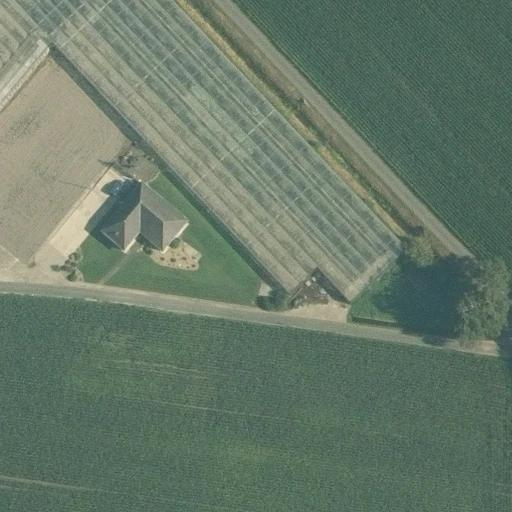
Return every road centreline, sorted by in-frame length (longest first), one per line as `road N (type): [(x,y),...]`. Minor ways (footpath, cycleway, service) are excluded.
road 1 (unclassified): [(511,352),(106,296),(0,290)]
road 2 (unclassified): [(221,0),(511,307)]
